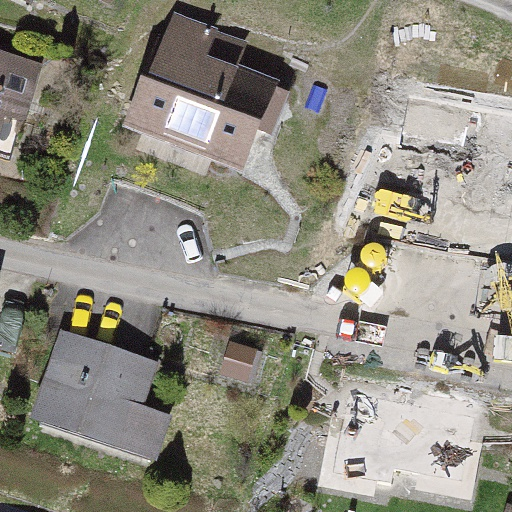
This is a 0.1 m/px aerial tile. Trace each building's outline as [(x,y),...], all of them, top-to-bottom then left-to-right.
[(0,0),(0,7),(45,26),(55,0),(0,0)] [(301,92),(161,48),(126,159),(265,203),(301,92)] [(31,77),(0,69),(0,175),(7,177),(31,77)] [(511,115),(410,98),(390,215),(511,235),(511,115)] [(164,362),(63,333),(35,429),(169,468),(182,422),(149,413),(164,362)] [(489,410),(339,389),(328,469),(477,490),(489,410)]
